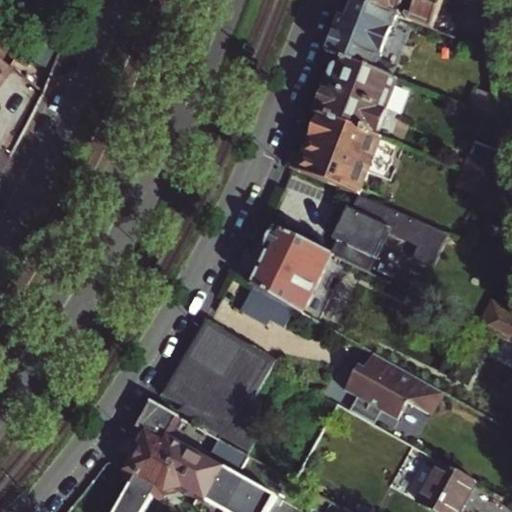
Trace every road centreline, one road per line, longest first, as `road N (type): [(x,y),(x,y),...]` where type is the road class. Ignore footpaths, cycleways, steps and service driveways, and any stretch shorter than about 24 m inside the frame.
road 1 (tertiary): [(26,511),(175,308),(238,188),(313,0)]
road 2 (primary): [(0,420),(122,242),(229,0)]
road 3 (primary): [(195,0),(103,211),(0,371)]
road 4 (tertiary): [(117,0),(33,184)]
